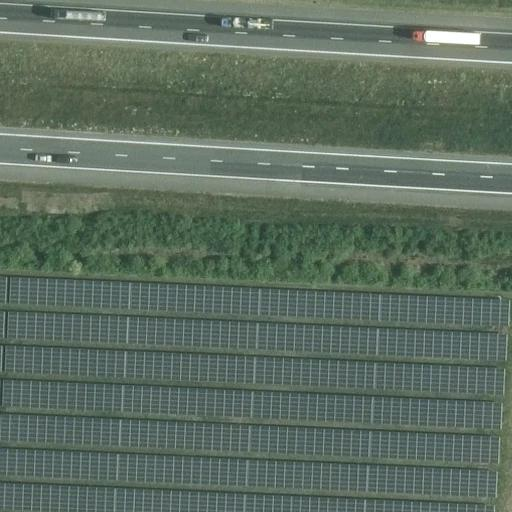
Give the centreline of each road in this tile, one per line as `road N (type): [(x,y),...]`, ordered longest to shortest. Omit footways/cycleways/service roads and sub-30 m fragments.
road 1 (motorway): [(0,148),(511,179)]
road 2 (motorway): [(511,49),(0,19)]
